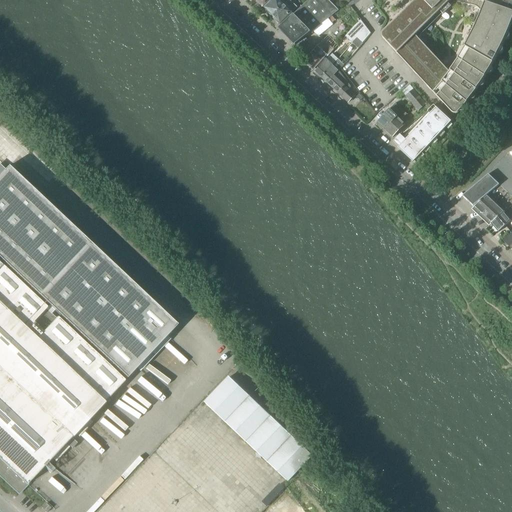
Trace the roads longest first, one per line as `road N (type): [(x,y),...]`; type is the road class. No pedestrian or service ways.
road 1 (unknown): [(0,153),(44,175),(133,267),(180,332),(189,360),(186,380),(69,511)]
road 2 (secondary): [(511,286),(209,0)]
